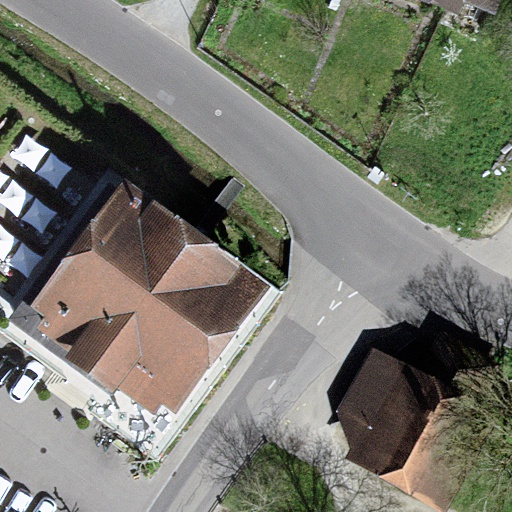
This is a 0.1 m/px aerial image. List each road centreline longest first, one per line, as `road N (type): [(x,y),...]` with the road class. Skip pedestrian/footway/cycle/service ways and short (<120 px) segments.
road 1 (residential): [(19,0),(383,245)]
road 2 (residential): [(383,245),(180,511)]
road 3 (track): [(254,407),(350,495),(356,511)]
road 4 (residential): [(383,245),(511,312)]
